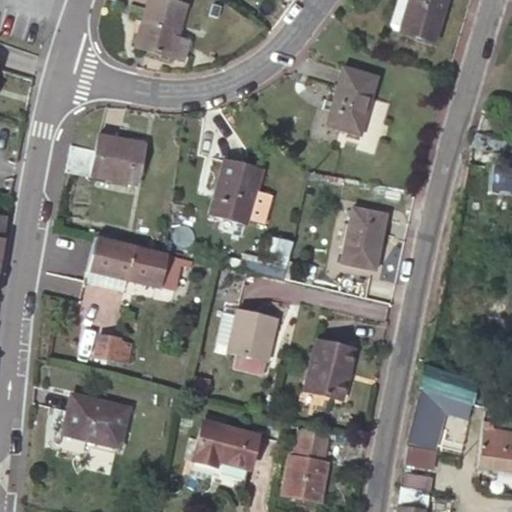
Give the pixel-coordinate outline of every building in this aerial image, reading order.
[(184,0),(147,0),(133,42),(178,57),(185,36),(174,33),(184,0)] [(409,0),(396,0),(391,20),(393,26),(401,28),(409,0)] [(409,0),(401,28),(400,29),(434,39),(445,0),(409,0)] [(376,75),(342,65),(326,122),(359,132),(376,75)] [(497,118),(482,113),(476,130),(492,134),(497,118)] [(70,141),(64,171),(135,185),(144,143),(98,133),(95,146),(70,141)] [(219,159),(205,210),(241,221),(255,169),(219,159)] [(487,200),(511,201),(511,166),(489,165),(487,200)] [(354,205),(341,259),(372,266),(385,212),(354,205)] [(89,236),(83,267),(92,269),(155,284),(162,252),(89,236)] [(155,284),(170,287),(178,256),(162,252),(155,284)] [(232,345),(231,351),(266,360),(276,317),(241,308),(239,315),(232,345)] [(226,312),(219,342),(232,345),(239,315),(226,312)] [(113,374),(115,367),(121,342),(98,336),(91,368),(113,374)] [(314,339),(303,387),(338,395),(350,347),(314,339)] [(450,393),(467,398),(468,399),(474,375),(424,359),(418,384),(450,393)] [(124,369),(115,367),(113,374),(122,376),(124,369)] [(405,440),(405,442),(433,447),(441,410),(466,414),(468,399),(467,398),(450,393),(418,384),(405,440)] [(126,407),(70,392),(59,431),(116,446),(126,407)] [(487,416),(479,415),(478,423),(487,424),(487,416)] [(255,431),(202,420),(192,458),(216,464),(217,458),(246,465),(255,431)] [(475,465),(511,468),(511,426),(487,424),(478,423),(475,465)] [(284,455),(279,492),(316,499),(322,461),(319,460),(323,430),(296,426),(290,455),(284,455)] [(417,462),(420,447),(404,445),(401,466),(406,467),(407,461),(417,462)] [(422,511),(425,490),(398,488),(394,511),(422,511)]
